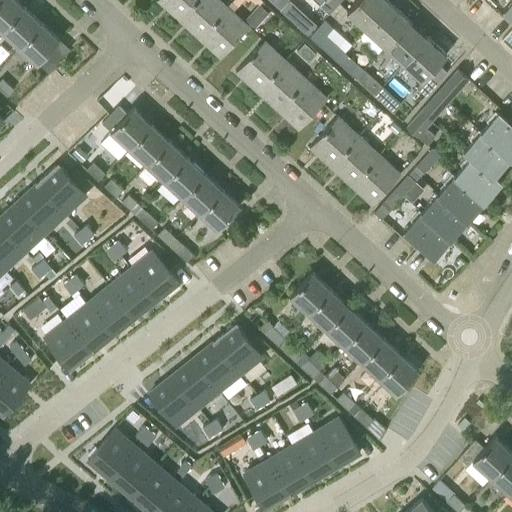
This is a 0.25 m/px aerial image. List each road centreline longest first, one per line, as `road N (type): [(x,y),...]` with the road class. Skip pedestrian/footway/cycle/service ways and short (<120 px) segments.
road 1 (residential): [(1,465),(315,208)]
road 2 (residential): [(131,39),(315,208)]
road 3 (residential): [(321,511),(407,460),(469,353)]
road 4 (residential): [(315,208),(469,353)]
road 5 (residential): [(0,163),(131,39)]
